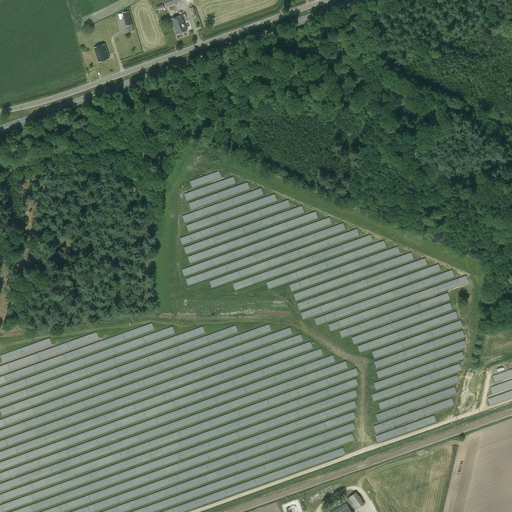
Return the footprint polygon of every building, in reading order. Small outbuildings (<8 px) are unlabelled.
[(122,13),(126,26),(127,26),(129,31),(133,30),(132,25),(132,24),(128,11),(122,13)] [(181,15),(170,19),(177,35),(187,31),(181,15)] [(99,62),(109,59),(104,44),(94,48),(99,62)] [(347,498),(355,510),(364,504),(361,500),(362,499),(359,495),(358,496),(356,492),(347,498)] [(351,511),(346,503),(330,511),(351,511)]
